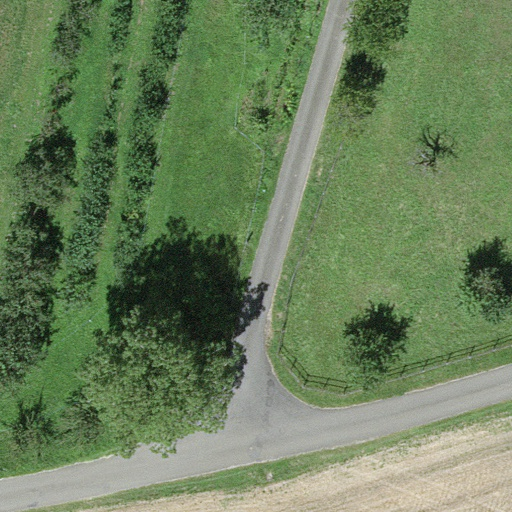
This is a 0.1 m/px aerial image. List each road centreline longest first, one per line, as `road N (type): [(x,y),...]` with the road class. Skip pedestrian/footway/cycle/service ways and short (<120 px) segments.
road 1 (track): [(511,378),(0,492)]
road 2 (track): [(242,444),(244,335),(341,0)]
